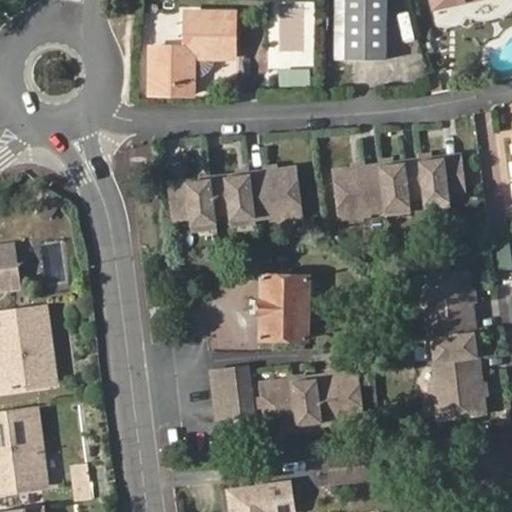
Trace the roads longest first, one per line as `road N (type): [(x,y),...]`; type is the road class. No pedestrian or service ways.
road 1 (residential): [(99,108),(154,121),(324,115),(437,106),(511,89)]
road 2 (secondary): [(149,511),(112,229),(70,123)]
road 3 (secondary): [(55,18),(24,31),(8,60),(7,78),(24,110)]
